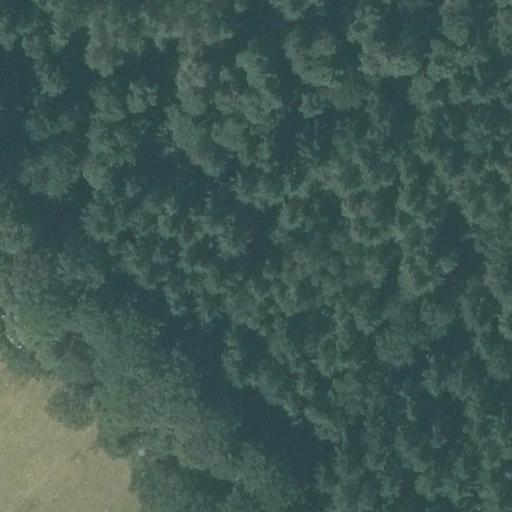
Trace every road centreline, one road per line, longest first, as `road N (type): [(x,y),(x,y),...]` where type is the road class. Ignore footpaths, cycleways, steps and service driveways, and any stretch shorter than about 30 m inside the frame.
road 1 (track): [(317,511),(0,204)]
road 2 (track): [(271,466),(511,217)]
